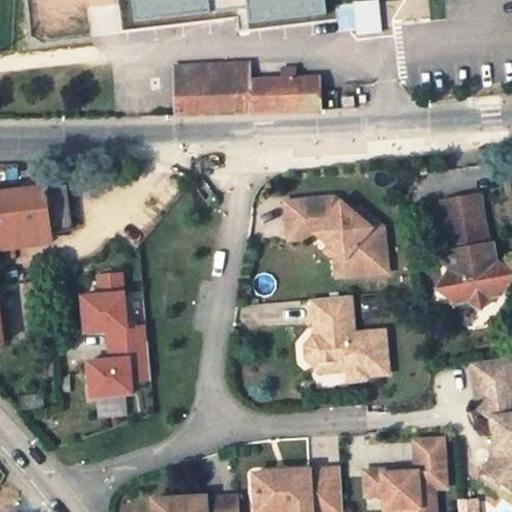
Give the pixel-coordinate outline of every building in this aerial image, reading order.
[(212,13),(210,0),(128,0),(131,22),(212,13)] [(337,7),(340,35),(383,30),(380,2),(337,7)] [(249,63),(173,66),(176,117),(320,111),(317,77),(295,78),(280,79),(250,80),(249,63)] [(280,79),(295,78),(294,68),(280,68),(280,79)] [(352,109),(351,98),(342,99),(342,110),(352,109)] [(68,230),(63,186),(45,189),(50,232),(68,230)] [(45,189),(0,194),(0,238),(50,232),(45,189)] [(287,203),(290,240),(314,238),(317,234),(329,245),(346,259),(348,277),(389,273),(385,229),(374,219),(368,226),(355,215),(336,198),(287,203)] [(436,292),(456,306),(469,303),(482,312),(490,300),(501,298),(511,281),(511,274),(496,263),(494,254),(490,254),(488,247),(479,198),(443,204),(451,253),(447,253),(449,271),(436,292)] [(361,209),(355,215),(368,226),(374,219),(361,209)] [(336,259),(338,277),(348,277),(346,259),(329,245),(325,249),(336,259)] [(124,276),(102,277),(103,297),(85,299),(87,334),(111,332),(112,347),(149,344),(148,328),(128,330),(124,276)] [(347,368),(348,381),(364,380),(368,377),(389,375),(385,331),(355,334),(351,296),(312,299),(315,337),(313,337),(306,346),(307,359),(315,365),(347,363),(347,368)] [(149,344),(112,347),(113,362),(90,364),(93,399),(133,395),(132,382),(152,381),(149,344)] [(511,360),(472,366),(479,412),(492,422),(495,440),(499,444),(501,457),(496,457),(484,474),(502,487),(508,478),(511,477),(511,360)] [(315,365),(316,371),(347,368),(347,363),(315,365)] [(314,386),(345,386),(345,374),(315,374),(314,386)] [(364,474),(366,498),(383,497),(384,511),(401,511),(435,511),(434,490),(446,489),(442,440),(413,443),(416,478),(404,479),(404,475),(394,476),(394,472),(364,474)] [(253,478),(255,511),(343,511),(340,471),(253,478)] [(511,477),(508,478),(502,487),(511,493),(511,477)] [(153,505),(153,511),(239,511),(238,501),(205,503),(205,501),(153,505)]
